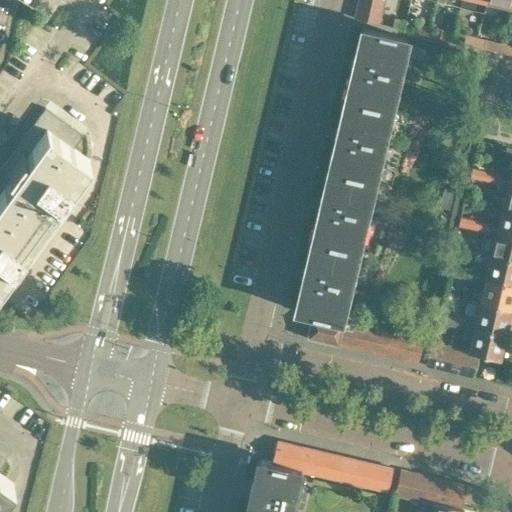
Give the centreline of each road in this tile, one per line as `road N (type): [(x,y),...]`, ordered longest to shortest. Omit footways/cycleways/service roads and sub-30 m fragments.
road 1 (secondary): [(154,383),(238,0)]
road 2 (secondary): [(178,0),(86,367)]
road 3 (residential): [(253,345),(331,0)]
road 4 (residential): [(511,468),(239,404)]
road 5 (residential): [(511,407),(253,345)]
road 6 (secondary): [(86,367),(58,511)]
road 7 (secondary): [(121,511),(154,383)]
